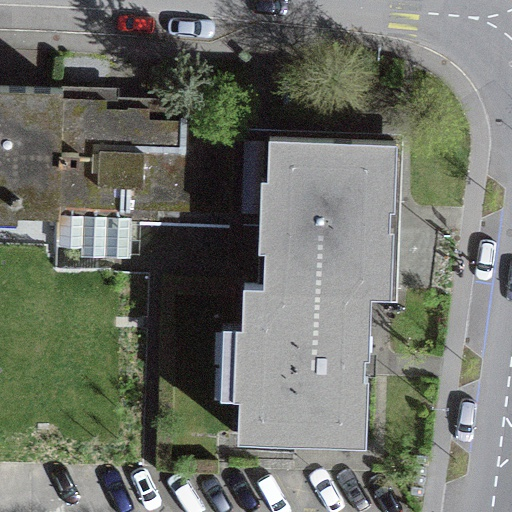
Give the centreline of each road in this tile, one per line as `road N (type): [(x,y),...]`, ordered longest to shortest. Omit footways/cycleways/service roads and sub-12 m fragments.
road 1 (residential): [(511,29),(266,0)]
road 2 (residential): [(500,436),(511,308)]
